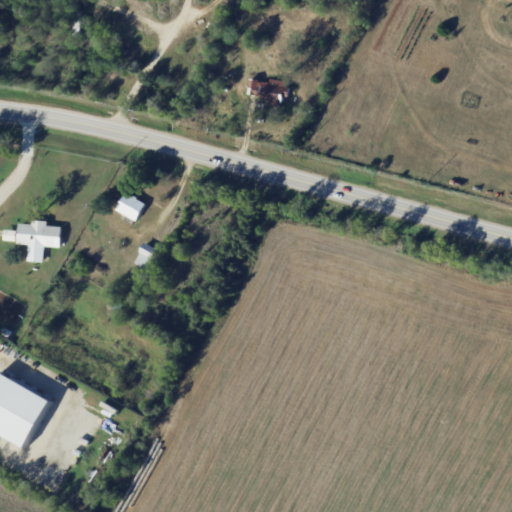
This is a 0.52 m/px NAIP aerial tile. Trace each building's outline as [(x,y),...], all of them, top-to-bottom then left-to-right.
[(78,24),(85,24),(84,39),(77,39),(77,24),(78,24)] [(276,108),(271,107),(272,103),(263,101),(263,98),(250,96),(252,81),(262,83),(262,84),(272,86),(273,80),(288,83),(287,89),(292,90),(291,99),(287,98),(285,110),(276,108)] [(137,197),(140,199),(139,200),(148,205),(139,221),(119,210),(129,193),(136,198),(137,197)] [(50,247),(47,247),(46,263),(30,262),(31,246),(20,245),(22,224),(35,225),(35,221),(50,222),(49,227),(65,228),(63,248),(50,247)] [(15,241),(15,230),(5,230),(5,240),(15,241)] [(155,257),(148,270),(137,264),(143,254),(141,253),(147,243),(159,251),(155,257)] [(136,270),(144,275),(141,280),(133,275),(136,270)] [(0,375),(2,372),(53,400),(27,448),(0,432),(0,375)] [(124,420),(134,426),(129,433),(120,428),(124,420)]
